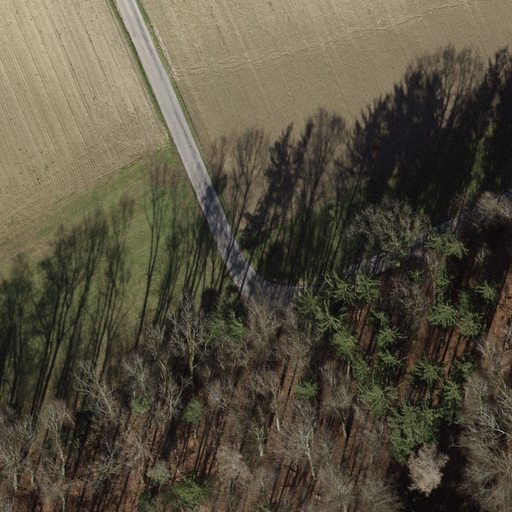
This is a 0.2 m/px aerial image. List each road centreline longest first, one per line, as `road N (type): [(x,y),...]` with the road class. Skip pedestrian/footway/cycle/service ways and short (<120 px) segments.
road 1 (unclassified): [(125,0),(233,261),(253,285),(274,286),(511,188)]
road 2 (track): [(245,279),(227,308),(0,432)]
